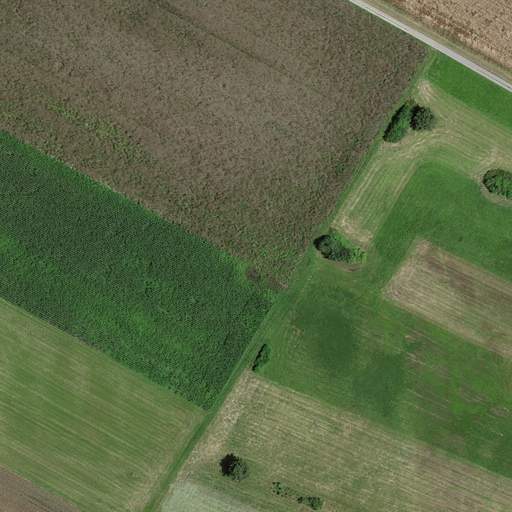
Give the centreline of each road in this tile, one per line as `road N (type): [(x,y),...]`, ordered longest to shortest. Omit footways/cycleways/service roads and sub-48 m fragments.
road 1 (track): [(151,511),(440,44)]
road 2 (track): [(511,85),(359,0)]
